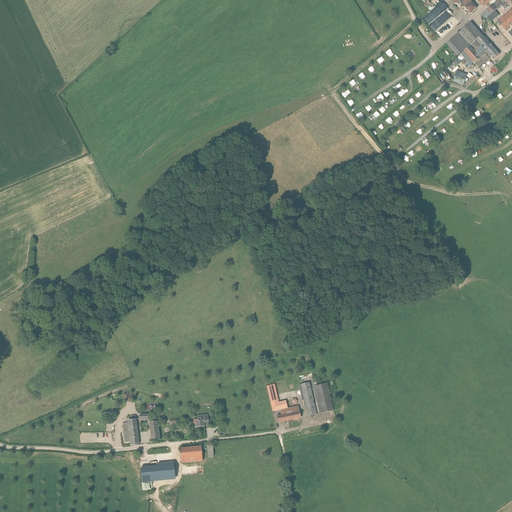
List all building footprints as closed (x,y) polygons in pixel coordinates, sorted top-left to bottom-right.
[(459,0),(462,3),(465,0),(423,0),(438,17),(458,0),(459,0)] [(497,0),(484,12),(488,16),(495,10),(501,5),(505,2),(506,2),(508,0),(497,0)] [(509,6),(511,4),(511,3),(511,0),(508,0),(506,2),(505,2),(501,5),(505,10),(509,6)] [(511,9),(498,21),(505,31),(511,24),(511,9)] [(495,10),(488,16),(487,17),(491,22),(494,19),(499,15),(495,10)] [(445,16),(431,26),(435,32),(449,23),(445,16)] [(458,33),(469,46),(476,40),(482,35),(471,22),(458,33)] [(482,35),(476,40),(487,52),(484,54),(489,60),(490,59),(489,59),(491,57),(493,60),(499,54),(491,44),(492,44),(492,43),(492,42),(486,36),(485,37),(482,35)] [(469,46),(463,51),(473,63),(474,62),(479,68),(489,60),(484,54),(487,52),(476,40),(469,46)] [(466,80),(468,74),(458,70),(455,75),(466,80)] [(465,80),(454,76),(452,82),(463,85),(465,80)] [(316,415),(315,410),(309,382),(300,384),(308,416),(316,415)] [(334,411),(333,406),(328,383),(314,386),(320,414),(334,411)] [(274,385),(267,386),(273,412),(276,411),(281,410),(285,409),(287,409),(286,401),(280,402),(279,403),(274,385)] [(298,407),(287,409),(285,409),(288,421),(300,418),(298,407)] [(288,421),(285,409),(281,410),(282,416),(277,417),(278,423),(288,421)] [(208,422),(208,417),(207,414),(197,415),(198,419),(193,420),(194,424),(196,424),(196,427),(204,427),(204,423),(208,422)] [(135,433),(137,433),(135,416),(130,416),(131,420),(127,421),(127,423),(122,423),(125,443),(130,442),(130,446),(139,445),(138,437),(136,437),(135,433)] [(158,422),(160,421),(160,417),(152,418),(152,422),(149,423),(151,439),(160,438),(158,422)] [(202,461),(201,452),(201,447),(180,448),(181,463),(202,461)] [(158,466),(159,477),(175,477),(175,465),(158,466)] [(153,482),(152,467),(140,468),(142,483),(153,482)]
